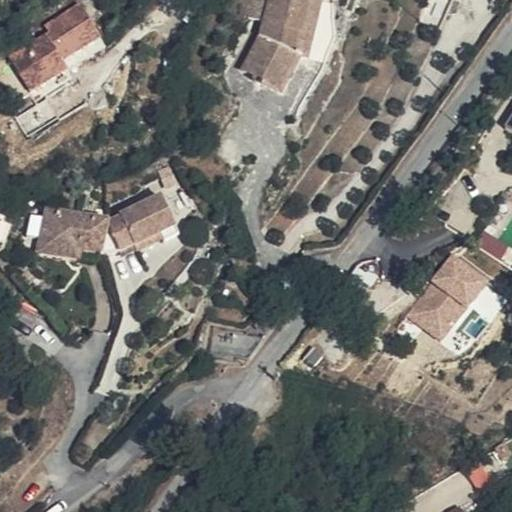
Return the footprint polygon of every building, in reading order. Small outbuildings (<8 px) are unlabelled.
[(69,31),(46,0),(40,0),(16,17),(19,24),(0,36),(0,85),(0,86),(36,65),(31,57),(69,31)] [(270,0),(259,48),(248,66),(256,71),(250,79),(275,95),(298,59),(290,54),(303,26),(309,0),(270,0)] [(31,57),(36,65),(74,40),(69,31),(31,57)] [(42,74),(36,65),(0,86),(6,96),(42,74)] [(129,195),(133,230),(144,226),(135,192),(129,195)] [(106,240),(133,230),(129,195),(94,210),(103,235),(106,240)] [(21,209),(6,206),(0,243),(0,254),(50,264),(52,248),(15,241),(21,209)] [(72,219),(21,209),(15,241),(52,248),(74,253),(75,247),(79,221),(72,219)] [(103,235),(94,210),(72,219),(79,221),(75,247),(103,235)] [(133,230),(136,241),(147,237),(144,226),(133,230)] [(136,241),(133,230),(106,240),(110,250),(136,241)] [(478,246),(503,259),(510,245),(484,232),(478,246)] [(443,343),(490,284),(456,256),(408,315),(443,343)] [(315,347),(308,356),(318,364),(325,355),(315,347)]
